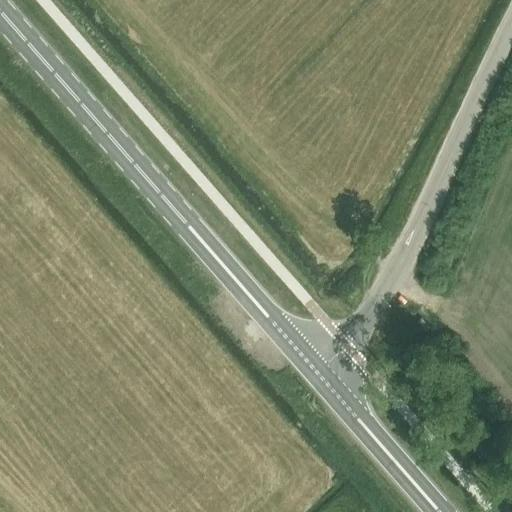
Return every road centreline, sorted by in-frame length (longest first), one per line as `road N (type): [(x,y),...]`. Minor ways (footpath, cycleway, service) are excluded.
road 1 (secondary): [(315,373),(0,14)]
road 2 (unclassified): [(315,373),(363,321),(402,257),(511,25)]
road 3 (secondary): [(437,511),(315,373)]
